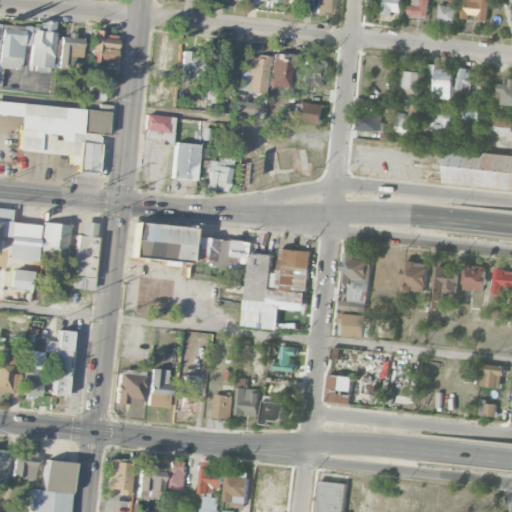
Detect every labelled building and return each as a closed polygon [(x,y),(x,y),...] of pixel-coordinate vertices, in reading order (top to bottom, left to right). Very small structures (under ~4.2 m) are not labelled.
[(337,0),(316,0),(316,12),(338,13),(337,0)] [(393,15),(393,11),(402,12),(402,0),(383,0),(383,14),(393,15)] [(429,0),(411,0),(410,17),(429,18),(429,0)] [(489,20),(489,0),(462,0),(461,18),(473,18),(473,20),(489,20)] [(439,23),(457,24),(458,6),(440,5),(439,23)] [(56,21),(41,19),(40,29),(33,28),(28,68),(50,71),(56,21)] [(0,67),(20,69),(23,45),(29,46),(31,27),(0,23),(0,67)] [(115,63),(116,35),(102,34),(103,30),(92,30),(91,62),(115,63)] [(68,36),(59,36),(58,65),(74,66),(74,57),(81,57),(82,38),(75,38),(75,33),(68,32),(68,36)] [(292,54),(271,53),(270,86),(290,87),(292,54)] [(178,77),(195,80),(200,57),(183,54),(178,77)] [(267,93),(269,56),(250,55),(249,71),(240,71),(239,91),(267,93)] [(327,85),(328,60),(304,59),(303,84),(327,85)] [(453,68),(436,68),(435,99),(452,99),(453,68)] [(111,76),(98,76),(98,69),(91,69),(90,100),(110,100),(111,76)] [(475,71),(460,69),(457,89),(472,91),(475,71)] [(397,98),(421,99),(422,71),(397,70),(397,98)] [(511,83),(503,83),(503,104),(511,104),(511,83)] [(246,95),(238,94),(236,114),(257,115),(258,103),(246,102),(246,95)] [(107,111),(0,101),(0,114),(20,116),(17,150),(69,155),(68,164),(77,165),(77,174),(96,176),(99,133),(105,134),(107,111)] [(296,122),(323,124),(324,103),(297,101),(296,122)] [(431,122),(425,122),(425,137),(451,138),(452,113),(431,112),(431,122)] [(383,114),(359,113),(358,130),(382,130),(383,114)] [(422,114),(396,113),(396,132),(421,134),(422,114)] [(171,134),(172,116),(146,114),(145,132),(171,134)] [(481,118),(467,117),(466,133),(479,134),(481,118)] [(511,118),(484,118),(484,130),(511,130),(511,118)] [(198,144),(174,142),(171,178),(195,180),(198,144)] [(511,154),(449,148),(445,182),(511,189),(511,154)] [(204,188),(225,192),(232,160),(219,158),(218,162),(210,160),(204,188)] [(36,261),(38,225),(10,222),(11,209),(0,208),(0,235),(8,236),(7,259),(36,261)] [(71,288),(91,290),(98,223),(78,221),(71,288)] [(67,225),(42,222),(37,256),(63,259),(67,225)] [(190,227),(132,223),(130,259),(163,261),(163,265),(176,266),(176,262),(187,263),(190,227)] [(248,242),(193,237),(191,261),(246,266),(248,242)] [(245,326),(279,329),(280,308),(305,311),(311,251),(281,248),(279,272),(273,271),(275,254),(251,252),(245,326)] [(339,309),(367,311),(372,256),(345,253),(342,281),(350,282),(348,300),(340,299),(339,309)] [(402,290),(426,291),(428,262),(404,261),(402,290)] [(464,290),(485,290),(486,267),(464,266),(464,290)] [(458,268),(435,267),(433,308),(443,308),(444,292),(457,293),(458,268)] [(10,288),(30,289),(31,271),(11,269),(10,288)] [(503,294),(504,285),(511,285),(511,270),(495,269),(493,294),(503,294)] [(366,315),(341,312),(339,334),(364,337),(366,315)] [(51,394),(65,395),(70,331),(57,330),(51,394)] [(42,352),(54,353),(55,341),(44,340),(42,352)] [(297,346),(282,346),(281,361),(271,361),(271,370),(293,371),(294,355),(297,355),(297,346)] [(44,352),(27,350),(21,394),(38,397),(44,352)] [(0,391),(12,393),(15,375),(10,374),(13,356),(0,353),(0,391)] [(140,406),(145,372),(119,368),(114,402),(140,406)] [(504,387),(505,369),(483,368),(482,386),(504,387)] [(169,407),(169,369),(149,369),(148,407),(169,407)] [(352,393),(353,376),(330,374),(327,401),(351,403),(352,393)] [(182,376),(181,399),(198,400),(200,377),(182,376)] [(248,378),(237,377),(236,412),(252,413),(252,415),(259,416),(260,390),(248,390),(248,378)] [(214,418),(232,419),(233,394),(214,394),(214,418)] [(496,416),(497,402),(481,401),(480,415),(496,416)] [(36,453),(15,450),(12,476),(32,479),(36,453)] [(67,511),(72,462),(44,460),(42,490),(30,489),(27,511),(67,511)] [(129,495),(132,463),(109,460),(106,493),(129,495)] [(186,461),(168,460),(166,490),(185,491),(186,461)] [(163,466),(139,465),(138,496),(162,497),(163,466)] [(249,472),(227,470),(225,501),(233,501),(233,506),(247,507),(249,472)] [(344,511),(346,483),(319,481),(317,511),(344,511)]
